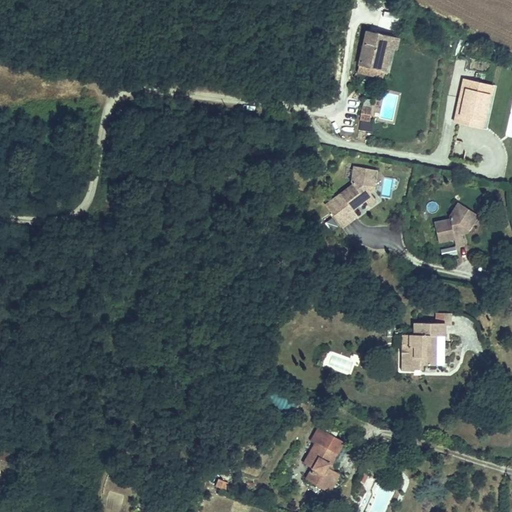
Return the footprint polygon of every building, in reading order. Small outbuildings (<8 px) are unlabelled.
[(358,72),(368,74),(370,66),(385,68),(390,43),(397,45),(399,34),(367,27),(358,72)] [(370,66),(368,74),(384,76),(385,68),(370,66)] [(486,88),(458,82),(454,98),(458,99),(454,116),(475,121),(481,97),(483,97),(486,88)] [(458,99),(454,98),(448,122),(473,128),(475,121),(454,116),(458,99)] [(371,132),(372,99),(360,99),(358,131),(371,132)] [(369,167),(352,164),(351,176),(352,178),(339,188),(351,204),(363,195),(368,201),(374,197),(367,187),(363,187),(364,183),(368,184),(372,185),(373,176),(368,175),(369,167)] [(383,196),(393,196),(393,179),(384,178),(383,196)] [(463,209),(449,199),(442,210),(442,212),(427,216),(431,235),(446,232),(447,240),(455,238),(453,227),(449,224),(451,222),(455,224),(458,226),(463,219),(458,216),(463,209)] [(468,212),(463,209),(458,216),(463,219),(468,212)] [(455,247),(441,248),(441,255),(456,253),(455,247)] [(408,319),(408,329),(408,342),(409,347),(418,347),(419,360),(441,359),(439,318),(408,319)] [(408,342),(408,329),(400,329),(400,342),(408,342)] [(409,361),(419,360),(418,347),(409,347),(409,361)] [(336,444),(341,432),(316,421),(311,432),(336,444)] [(305,470),(323,478),(331,460),(327,458),(329,453),(331,454),(336,444),(311,432),(303,451),(312,455),(305,470)] [(331,460),(323,478),(329,481),(337,463),(331,460)] [(214,466),(211,475),(221,478),(224,468),(214,466)]
